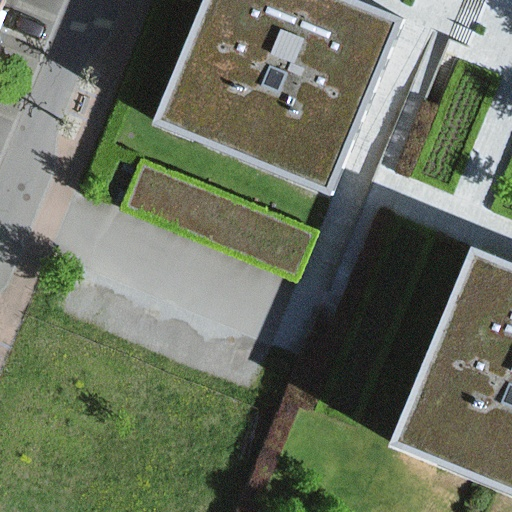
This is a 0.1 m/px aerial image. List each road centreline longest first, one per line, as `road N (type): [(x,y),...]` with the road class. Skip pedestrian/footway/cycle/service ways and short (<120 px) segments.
road 1 (unknown): [(511,72),(339,434)]
road 2 (residential): [(94,0),(0,234)]
